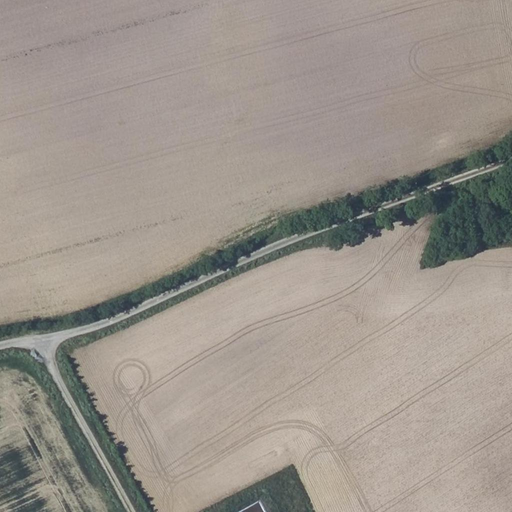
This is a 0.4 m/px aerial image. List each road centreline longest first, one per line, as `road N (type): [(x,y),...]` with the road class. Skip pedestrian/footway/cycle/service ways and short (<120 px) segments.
road 1 (track): [(511,158),(265,249),(110,320),(37,338)]
road 2 (track): [(37,338),(130,511)]
